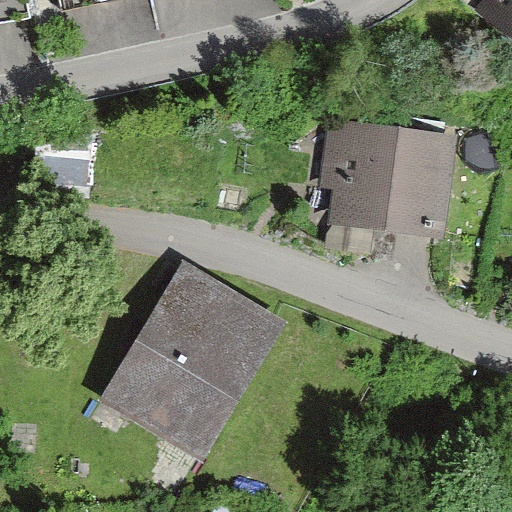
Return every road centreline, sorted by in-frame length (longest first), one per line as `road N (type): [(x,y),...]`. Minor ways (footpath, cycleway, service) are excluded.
road 1 (unclassified): [(511,354),(172,233),(0,216)]
road 2 (unclassified): [(0,98),(181,60),(313,24),(367,0)]
